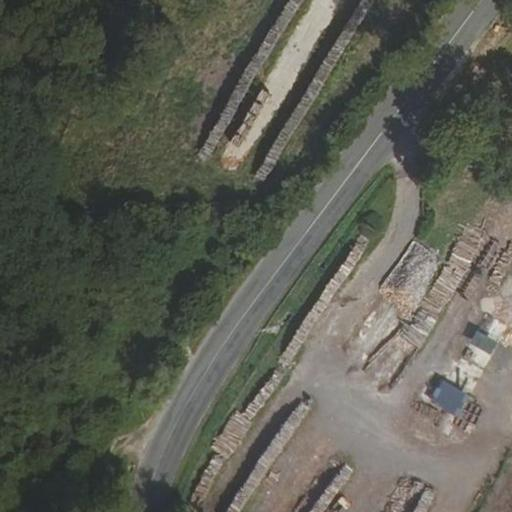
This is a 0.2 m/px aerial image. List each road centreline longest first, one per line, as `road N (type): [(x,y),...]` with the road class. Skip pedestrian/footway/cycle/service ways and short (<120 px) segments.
road 1 (tertiary): [(453,0),(168,408),(133,511)]
road 2 (track): [(511,123),(351,140)]
